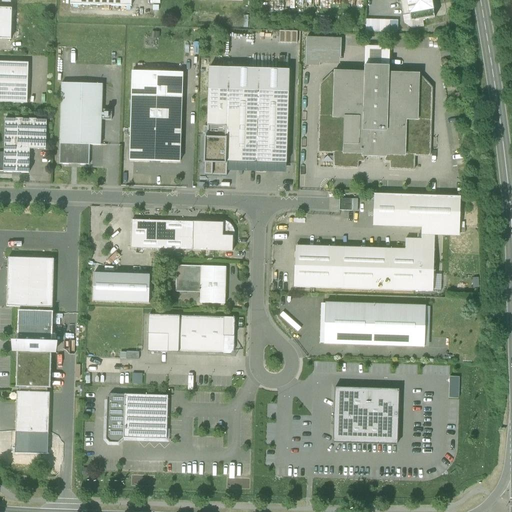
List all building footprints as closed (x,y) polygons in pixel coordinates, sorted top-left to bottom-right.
[(410,14),(411,22),(435,18),(431,0),(406,0),(409,10),(409,14),(410,14)] [(12,9),(0,8),(0,39),(11,40),(12,9)] [(366,20),(365,32),(397,33),(397,21),(366,20)] [(306,66),(320,66),(320,58),(341,58),(342,39),(307,38),(306,66)] [(365,66),(389,67),(390,48),(365,47),(365,66)] [(293,70),(293,80),(298,80),(299,50),(290,49),(289,69),(293,70)] [(29,63),(0,62),(0,102),(27,103),(29,63)] [(334,72),(334,74),(333,118),(344,119),(343,154),(362,155),(362,157),(364,157),(384,158),(386,158),(386,156),(405,156),(406,120),(418,121),(419,77),(419,74),(388,74),(389,67),(365,66),(365,73),(334,72)] [(209,68),(209,90),(289,93),(289,71),(285,70),(279,70),(209,68)] [(132,72),(132,96),(182,98),(183,73),(132,72)] [(364,162),(364,157),(362,157),(362,155),(343,154),(344,119),(333,118),(334,74),(332,74),(321,85),(318,153),(334,154),(334,157),(330,157),(329,159),(331,161),(334,161),(333,167),(333,168),(358,169),(358,162),(364,162)] [(421,77),(419,77),(418,121),(406,120),(405,156),(386,156),(386,158),(384,158),(384,163),(390,163),(390,170),(414,171),(415,157),(430,157),(432,88),(421,77)] [(101,146),(102,120),(102,110),(103,85),(62,84),(60,144),(90,145),(101,146)] [(209,90),(207,138),(227,139),(226,163),(227,163),(286,164),(289,93),(209,90)] [(132,96),(130,144),(181,146),(182,98),(132,96)] [(112,111),(102,110),(102,120),(112,121),(112,111)] [(30,150),(46,150),(47,120),(6,119),(5,149),(30,150)] [(226,165),(226,163),(227,139),(207,138),(205,138),(205,164),(213,164),(213,166),(219,166),(219,164),(226,165)] [(89,165),(90,145),(60,144),(60,164),(72,165),(72,163),(77,163),(77,165),(89,165)] [(180,162),(181,146),(130,144),(130,161),(180,162)] [(4,173),(13,173),(20,173),(29,174),(30,150),(5,149),(4,162),(4,172),(4,173)] [(227,163),(226,163),(226,165),(219,164),(219,166),(213,166),(213,164),(205,164),(205,175),(227,176),(227,171),(227,163)] [(286,173),(286,164),(227,163),(227,171),(286,173)] [(373,227),(399,227),(400,195),(374,195),(373,227)] [(461,197),(400,195),(399,227),(422,228),(460,229),(461,198),(461,197)] [(340,211),(358,212),(358,200),(340,199),(340,211)] [(131,249),(193,251),(194,223),(132,220),(131,249)] [(223,222),(223,224),(223,236),(233,237),(235,237),(235,232),(233,228),(230,224),(226,222),(223,222)] [(233,252),(233,237),(223,236),(223,224),(194,223),(193,251),(233,252)] [(459,236),(460,229),(422,228),(422,235),(435,235),(459,236)] [(434,251),(435,235),(422,235),(422,240),(421,251),(434,251)] [(417,250),(421,251),(422,240),(406,239),(406,250),(417,250)] [(416,292),(417,270),(417,250),(406,250),(296,247),(294,288),(416,292)] [(421,251),(417,250),(417,270),(423,271),(423,268),(434,268),(434,251),(421,251)] [(20,307),(20,311),(50,312),(50,308),(53,308),(54,259),(51,259),(8,258),(7,307),(20,307)] [(176,291),(201,292),(201,267),(177,266),(176,291)] [(200,304),(225,304),(226,268),(201,267),(201,292),(200,304)] [(416,292),(433,292),(433,290),(434,274),(434,268),(423,268),(423,271),(417,270),(416,292)] [(150,275),(94,274),(93,302),(149,303),(150,275)] [(442,275),(434,274),(433,290),(441,291),(442,275)] [(324,344),(425,347),(426,307),(325,304),(324,344)] [(18,311),(17,341),(52,343),(52,337),(52,336),(53,312),(50,312),(20,311),(18,311)] [(208,354),(230,355),(234,352),(235,327),(235,318),(149,315),(148,352),(208,354)] [(16,351),(17,351),(52,353),(53,353),(53,343),(52,343),(17,341),(16,341),(16,351)] [(16,388),(20,388),(47,389),(51,389),(51,386),(52,353),(17,351),(16,388)] [(133,373),(133,383),(143,384),(144,373),(133,373)] [(459,377),(450,377),(449,399),(459,399),(459,377)] [(47,393),(47,389),(20,388),(20,392),(17,392),(16,433),(49,434),(50,393),(47,393)] [(399,390),(335,388),(334,443),(397,445),(399,390)] [(118,444),(123,439),(125,395),(117,395),(111,395),(108,398),(107,414),(104,417),(107,421),(106,440),(110,443),(118,444)] [(125,395),(123,439),(167,440),(168,396),(125,395)]
